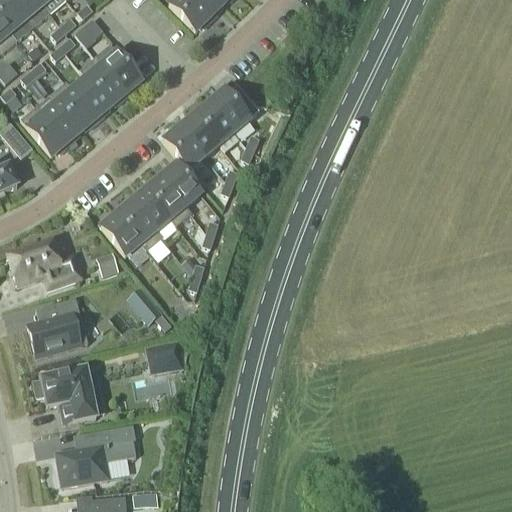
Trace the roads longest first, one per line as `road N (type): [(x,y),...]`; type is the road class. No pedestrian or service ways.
road 1 (primary): [(231,511),(253,383),(304,222),(410,0)]
road 2 (residential): [(280,0),(189,87),(35,213),(0,231)]
